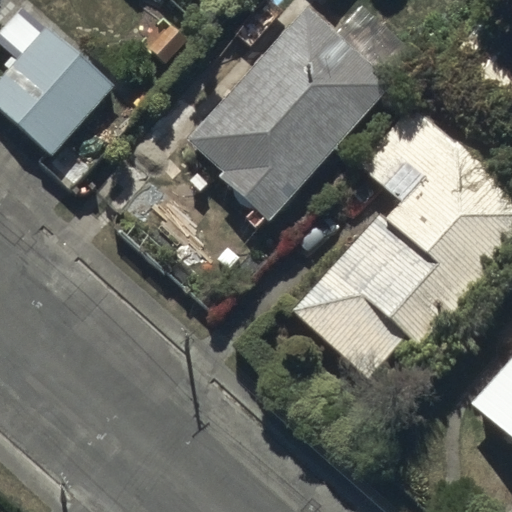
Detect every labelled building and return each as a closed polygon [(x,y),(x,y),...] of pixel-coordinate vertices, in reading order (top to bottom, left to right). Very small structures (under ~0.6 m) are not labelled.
[(320,0),(330,9),(338,0),(320,0)] [(113,93),(22,12),(0,36),(0,48),(21,67),(0,90),(0,115),(52,162),(113,93)] [(307,25),(184,157),(222,192),(218,197),(263,240),(391,104),(307,25)] [(511,52),(490,31),(442,81),(494,131),(511,111),(511,52)] [(390,216),(290,323),(363,393),(397,357),(415,374),(511,270),(511,214),(482,186),(490,178),(420,112),(359,178),(374,192),(355,211),(367,222),(380,207),(390,216)] [(511,459),(511,361),(510,363),(511,365),(511,376),(471,423),(511,459)]
